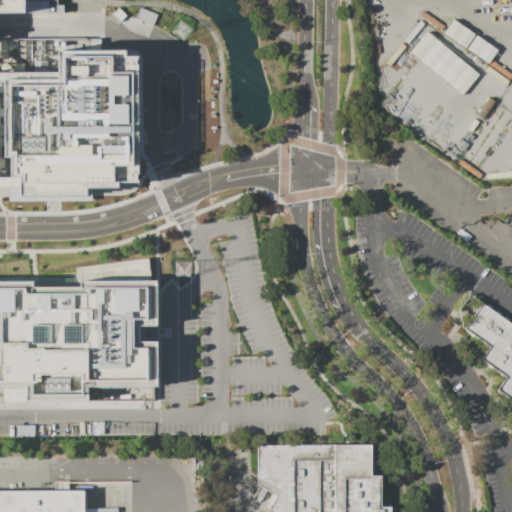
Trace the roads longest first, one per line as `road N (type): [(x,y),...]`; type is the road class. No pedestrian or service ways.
road 1 (secondary): [(297,172),(301,253),(324,321),(405,417),(440,511)]
road 2 (secondary): [(461,511),(451,454),(424,397),(344,307)]
road 3 (tertiary): [(176,198),(112,220),(0,228)]
road 4 (secondary): [(323,174),(332,0)]
road 5 (secondary): [(344,307),(326,257),(323,174)]
